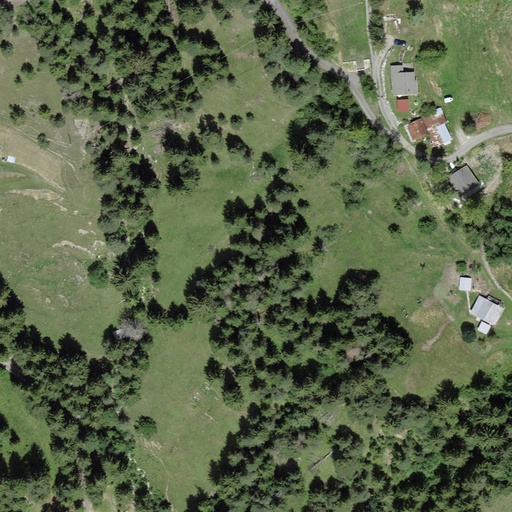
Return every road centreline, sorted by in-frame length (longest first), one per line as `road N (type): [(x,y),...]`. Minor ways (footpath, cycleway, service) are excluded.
road 1 (unknown): [(401,141),(438,215),(511,300)]
road 2 (track): [(270,0),(299,44),(344,78),(401,141)]
road 3 (track): [(84,511),(82,441),(71,411),(46,380),(0,360)]
road 4 (track): [(401,141),(382,106),(367,0)]
road 5 (residential): [(511,131),(442,160),(425,159),(401,141)]
